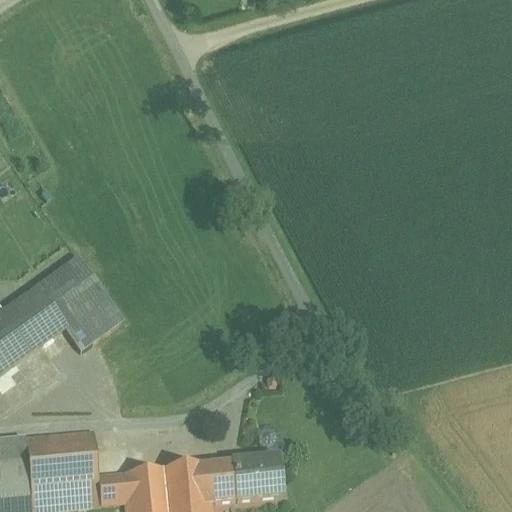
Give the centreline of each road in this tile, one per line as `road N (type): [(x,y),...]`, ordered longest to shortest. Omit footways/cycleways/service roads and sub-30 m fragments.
road 1 (unclassified): [(177,31),(314,310),(305,345),(270,375),(173,415),(0,435)]
road 2 (unclassified): [(177,31),(312,0)]
